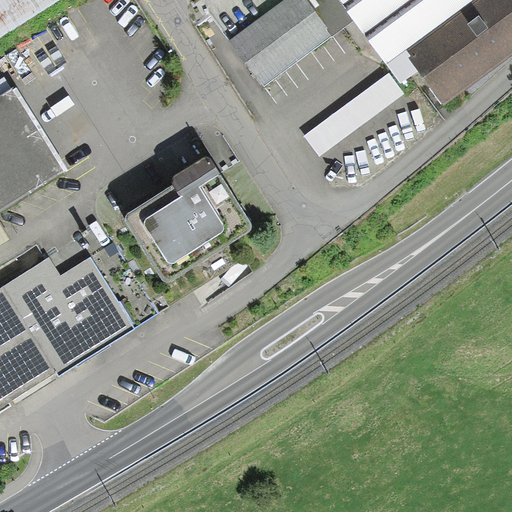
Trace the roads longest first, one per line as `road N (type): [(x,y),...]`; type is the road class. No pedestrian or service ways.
road 1 (primary): [(17,511),(262,364),(511,178)]
road 2 (residential): [(321,230),(164,0)]
